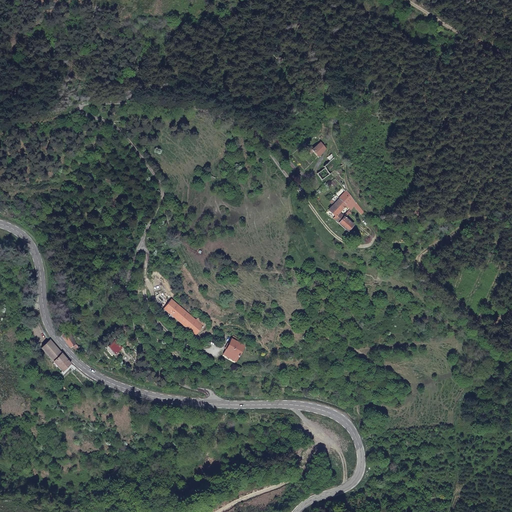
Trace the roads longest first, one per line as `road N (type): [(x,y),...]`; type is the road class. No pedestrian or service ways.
road 1 (secondary): [(0,224),(28,242),(46,322),(88,371),(176,401),(295,404),(349,424),(362,452),(357,478),(294,511)]
road 2 (track): [(446,511),(457,485),(455,422),(463,394),(495,375),(503,347),(419,268),(419,257),(446,238),(436,217),(511,218)]
road 3 (track): [(335,139),(311,76),(232,0)]
road 4 (track): [(317,434),(300,475),(215,511)]
